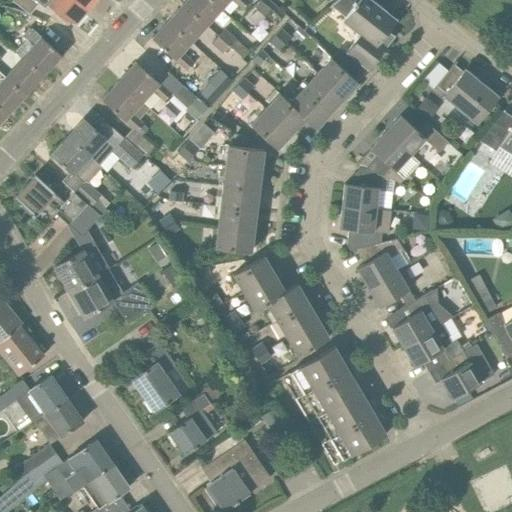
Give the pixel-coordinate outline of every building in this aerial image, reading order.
[(77,17),(85,8),(75,0),(11,0),(27,12),(38,0),(44,0),(46,1),(47,0),(51,0),(66,14),(77,17)] [(75,0),(85,8),(92,0),(75,0)] [(207,26),(222,10),(211,0),(186,0),(183,4),(207,26)] [(211,0),(222,10),(231,0),(242,10),(249,2),(246,0),(211,0)] [(345,53),(367,70),(393,37),(387,32),(397,19),(372,0),(337,0),(330,6),(345,17),(342,21),(359,35),(345,53)] [(192,43),(207,26),(183,4),(167,21),(192,43)] [(192,43),(167,21),(151,38),(187,71),(202,53),(192,43)] [(32,46),(39,37),(28,28),(21,36),(25,40),(32,46)] [(218,36),(229,47),(236,39),(225,28),(218,36)] [(275,35),(285,43),(290,37),(281,28),(275,35)] [(285,43),(275,35),(269,42),(278,50),(285,43)] [(229,47),(218,36),(211,44),(222,54),(229,47)] [(61,55),(40,37),(39,37),(32,46),(22,57),(42,76),(61,55)] [(257,55),(263,59),(268,54),(261,49),(257,55)] [(263,59),(257,55),(252,60),(259,65),(263,59)] [(11,68),(2,59),(0,60),(0,74),(3,77),(24,96),(42,76),(22,57),(11,68)] [(357,82),(356,82),(331,58),(314,76),(340,100),(357,82)] [(164,102),(171,93),(158,81),(136,62),(119,80),(143,102),(150,109),(160,99),(164,102)] [(453,64),(433,89),(476,124),(499,97),(465,69),(462,72),(453,64)] [(222,68),(203,91),(215,101),(234,78),(222,68)] [(183,85),(182,84),(167,71),(158,81),(171,93),(174,95),(183,85)] [(326,115),(340,100),(314,76),(300,91),(326,115)] [(24,96),(3,77),(0,80),(0,109),(6,115),(24,96)] [(245,91),(251,86),(243,78),(236,85),(245,91)] [(101,100),(136,132),(144,124),(133,113),(143,102),(119,80),(101,100)] [(245,91),(236,85),(231,91),(242,101),(248,95),(245,91)] [(314,128),(326,115),(300,91),(290,103),(304,119),(314,128)] [(291,132),(304,119),(290,103),(279,93),(265,108),(291,132)] [(276,148),(291,132),(265,108),(250,125),(276,148)] [(504,111),(503,110),(470,150),(477,155),(485,145),(495,151),(499,146),(511,154),(511,116),(504,112),(504,111)] [(385,132),(410,154),(425,138),(441,151),(449,142),(426,122),(417,131),(400,115),(385,132)] [(67,137),(89,158),(106,139),(83,119),(67,137)] [(378,175),(388,179),(400,184),(405,178),(396,170),(410,154),(385,132),(370,149),(387,164),(378,175)] [(74,175),(89,158),(67,137),(51,154),(74,175)] [(114,148),(111,151),(130,168),(143,155),(140,153),(126,140),(123,138),(114,148)] [(182,146),(192,156),(199,149),(188,139),(182,146)] [(225,167),(260,171),(263,150),(228,145),(225,167)] [(176,154),(186,163),(192,156),(182,146),(176,154)] [(222,187),(258,191),(260,171),(225,167),(222,187)] [(68,225),(87,204),(74,192),(64,202),(54,194),(55,193),(36,175),(16,196),(32,211),(30,214),(32,216),(47,200),(57,209),(55,212),(68,224),(67,225),(68,225)] [(341,206),(375,210),(377,188),(387,189),(388,179),(378,175),(376,187),(344,184),(341,206)] [(85,180),(74,192),(87,204),(90,207),(97,200),(101,196),(85,180)] [(220,207),(255,211),(258,191),(222,187),(220,207)] [(169,200),(182,201),(183,192),(169,191),(169,200)] [(68,290),(108,267),(86,230),(100,216),(101,217),(107,211),(104,210),(97,200),(90,207),(87,204),(68,225),(79,235),(75,240),(81,250),(54,266),(68,290)] [(355,249),(380,242),(381,233),(387,233),(389,212),(375,210),(341,206),(339,228),(348,229),(346,245),(351,250),(355,249)] [(217,228),(253,232),(255,211),(220,207),(217,228)] [(158,224),(163,230),(174,223),(169,216),(158,224)] [(174,223),(163,230),(167,237),(178,230),(174,223)] [(253,232),(217,228),(215,248),(250,252),(253,232)] [(368,288),(397,271),(389,258),(403,250),(398,238),(380,242),(355,249),(364,264),(356,269),(368,288)] [(244,293),(275,275),(263,256),(233,274),(244,293)] [(208,266),(196,267),(197,276),(208,274),(208,266)] [(108,267),(68,290),(83,317),(111,300),(119,315),(147,295),(137,282),(123,292),(108,267)] [(405,305),(414,300),(397,271),(368,288),(379,307),(399,295),(405,305)] [(254,311),(267,303),(284,291),(275,275),(244,293),(254,311)] [(276,319),(307,301),(296,284),(284,291),(267,303),(276,319)] [(403,348),(440,324),(452,317),(436,303),(434,289),(414,300),(405,305),(412,316),(391,328),(403,348)] [(0,341),(19,326),(22,323),(0,296),(0,341)] [(276,319),(286,337),(317,318),(307,301),(276,319)] [(226,318),(231,324),(240,316),(236,310),(226,318)] [(497,313),(482,321),(502,360),(511,354),(511,319),(503,325),(497,313)] [(235,330),(245,322),(240,316),(231,324),(235,330)] [(317,318),(286,337),(298,356),(329,337),(317,318)] [(441,380),(470,363),(456,339),(450,342),(440,324),(403,348),(414,366),(422,362),(435,383),(441,380)] [(0,356),(16,377),(43,355),(19,326),(0,341),(0,356)] [(175,364),(159,342),(146,351),(154,362),(131,378),(154,411),(179,394),(165,373),(174,367),(174,365),(175,364)] [(252,348),(257,356),(266,349),(261,342),(252,348)] [(281,377),(294,399),(350,365),(344,356),(340,358),(333,346),(281,377)] [(262,364),(272,357),(266,349),(257,356),(262,364)] [(470,363),(441,380),(452,399),(481,382),(470,363)] [(294,399),(306,420),(359,389),(353,379),(357,377),(350,365),(294,399)] [(0,410),(16,399),(32,421),(33,421),(43,413),(66,397),(50,375),(29,390),(22,380),(9,389),(10,389),(0,396),(0,410)] [(306,420),(320,443),(376,410),(370,399),(366,402),(359,389),(306,420)] [(210,403),(204,393),(180,409),(187,419),(168,432),(184,455),(216,432),(200,409),(210,403)] [(33,421),(49,444),(83,421),(66,397),(43,413),(33,421)] [(271,430),(282,423),(273,409),(263,416),(271,430)] [(376,410),(320,443),(334,465),(385,435),(378,423),(383,420),(376,410)] [(216,445),(248,493),(270,478),(250,449),(244,440),(244,439),(242,440),(237,431),(216,445)] [(95,440),(62,463),(43,476),(47,481),(60,500),(82,485),(113,464),(95,440)] [(49,444),(9,472),(17,482),(24,475),(36,466),(55,453),(49,444)] [(249,493),(248,493),(216,445),(202,455),(208,463),(203,467),(212,481),(206,485),(224,510),(249,493)] [(0,511),(7,511),(47,481),(43,476),(62,463),(55,453),(36,466),(24,475),(17,482),(0,495),(0,511)] [(113,464),(82,485),(97,508),(106,501),(107,502),(129,487),(113,464)]
